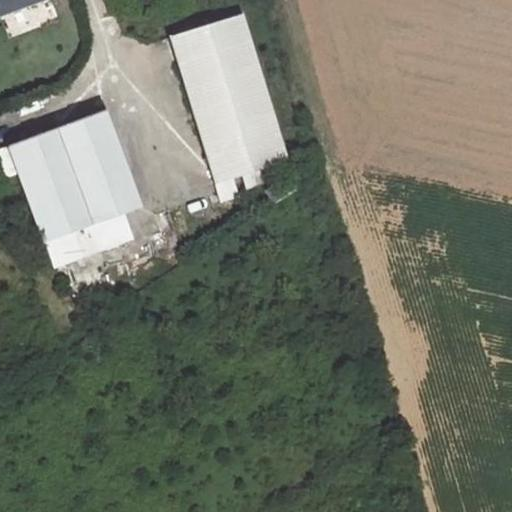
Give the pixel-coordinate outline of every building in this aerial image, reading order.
[(0,0),(0,23),(54,3),(53,0),(0,0)] [(289,165),(242,17),(171,40),(222,200),(242,194),(236,175),(245,172),(250,186),(266,181),(262,167),(279,162),(281,167),(289,165)] [(142,206),(106,112),(13,148),(22,173),(58,267),(135,238),(126,212),(142,206)] [(0,168),(4,180),(22,173),(13,148),(0,152),(0,168)] [(295,187),(288,175),(262,192),(269,204),(295,187)] [(167,213),(155,216),(163,241),(176,237),(167,213)]
